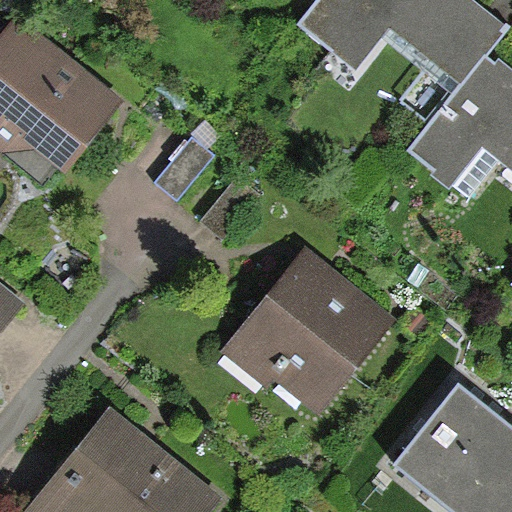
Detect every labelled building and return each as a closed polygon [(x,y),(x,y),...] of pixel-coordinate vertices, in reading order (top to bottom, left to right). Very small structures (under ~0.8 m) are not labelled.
[(487,51),(507,26),(473,0),(322,0),(304,26),(349,60),(379,21),(462,84),(487,51)] [(68,173),(125,93),(20,13),(0,39),(0,152),(1,153),(36,151),(68,173)] [(511,70),(487,51),(462,84),(411,149),(456,184),(486,144),(511,164),(511,70)] [(160,174),(182,197),(223,157),(202,135),(160,174)] [(314,417),(395,318),(311,250),(230,349),(314,417)] [(0,284),(0,330),(22,303),(0,284)] [(511,511),(511,434),(462,395),(404,467),(460,511),(511,511)] [(209,511),(222,495),(144,435),(113,411),(35,511),(209,511)]
